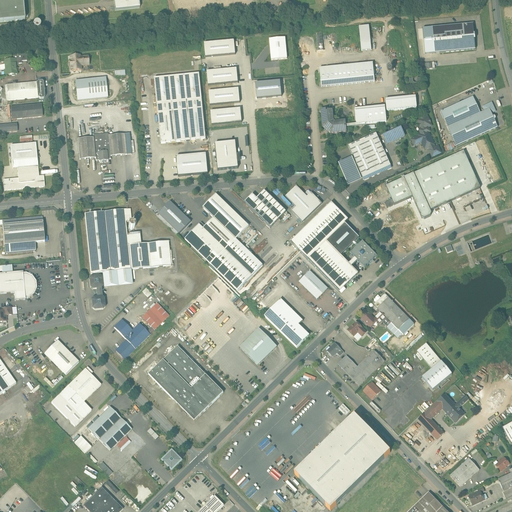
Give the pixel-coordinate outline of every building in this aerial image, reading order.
[(0,0),(0,22),(25,20),(25,18),(24,18),(22,0),(0,0)] [(138,0),(113,0),(115,11),(140,8),(138,0)] [(473,24),(432,28),(435,53),(475,49),(473,24)] [(369,26),(359,27),(361,51),(371,50),(369,26)] [(286,38),(270,39),(271,60),(287,59),(286,38)] [(234,41),(203,44),(205,58),(236,54),(234,41)] [(21,59),(15,60),(16,66),(17,66),(18,65),(18,64),(22,64),(22,61),(27,61),(26,55),(20,55),(21,59)] [(80,56),(70,57),(70,61),(70,67),(71,67),(71,71),(81,70),(81,66),(83,66),(82,57),(80,57),(80,56)] [(10,60),(5,61),(5,65),(1,65),(1,70),(6,70),(5,72),(5,74),(6,75),(11,75),(12,76),(14,76),(15,74),(17,74),(16,66),(15,60),(12,60),(11,59),(10,60)] [(373,63),(320,69),(321,87),(375,82),(373,63)] [(237,69),(207,72),(208,86),(238,83),(237,69)] [(199,74),(155,79),(161,144),(206,139),(199,74)] [(105,78),(76,81),(78,101),(107,98),(105,78)] [(414,78),(410,78),(411,84),(414,86),(418,87),(421,85),(422,82),(421,78),(418,79),(418,82),(416,83),(415,82),(414,78)] [(43,83),(42,81),(41,81),(40,80),(39,82),(37,83),(38,98),(39,98),(40,99),(44,99),(45,97),(44,91),(45,90),(44,89),(43,83)] [(37,83),(7,86),(8,101),(38,98),(37,83)] [(239,89),(209,92),(210,106),(240,103),(239,89)] [(416,96),(386,100),(386,108),(385,108),(385,111),(417,108),(416,96)] [(473,97),(441,112),(448,128),(480,113),(473,97)] [(41,105),(33,106),(34,118),(42,117),(41,105)] [(33,106),(11,108),(12,120),(34,118),(33,106)] [(385,106),(355,109),(356,125),(386,122),(385,111),(385,108),(385,106)] [(212,124),(242,122),(241,109),(211,111),(212,124)] [(480,113),(448,128),(456,146),(497,128),(494,120),(495,119),(495,118),(495,117),(494,117),(493,117),(489,109),(480,113)] [(332,110),(327,111),(327,112),(326,112),(326,110),(321,111),(322,127),(331,134),(347,132),(346,127),(345,127),(344,126),(346,126),(345,121),(334,122),(333,121),(332,110)] [(434,145),(428,132),(430,132),(428,127),(431,126),(430,122),(429,120),(427,117),(424,118),(422,119),(418,121),(420,124),(419,124),(420,127),(421,126),(422,129),(420,130),(421,135),(419,136),(412,140),(414,145),(422,142),(425,149),(429,147),(430,150),(435,148),(434,145)] [(17,124),(0,125),(0,133),(18,132),(17,124)] [(383,136),(387,144),(405,136),(401,128),(383,136)] [(108,134),(93,136),(94,138),(96,158),(96,161),(99,160),(99,162),(108,161),(108,159),(111,159),(111,157),(111,156),(108,136),(108,134)] [(129,134),(108,136),(111,156),(111,157),(131,155),(129,134)] [(376,134),(348,146),(363,179),(391,166),(376,134)] [(94,138),(78,139),(80,160),(96,158),(94,138)] [(235,142),(215,144),(218,170),(238,168),(235,142)] [(444,146),(446,151),(453,148),(450,143),(444,146)] [(430,150),(432,157),(441,153),(438,147),(435,148),(430,150)] [(464,151),(404,178),(403,177),(400,178),(400,180),(386,186),(392,200),(385,203),(387,208),(412,197),(422,192),(430,211),(480,188),(464,151)] [(207,154),(177,156),(178,176),(208,174),(207,154)] [(361,180),(352,159),(339,164),(348,185),(361,180)] [(38,167),(17,169),(18,179),(4,180),(5,191),(45,187),(44,176),(39,177),(38,167)] [(307,197),(296,187),(286,197),(296,208),(292,212),(302,223),(322,204),(311,193),(307,197)] [(286,212),(264,191),(257,199),(253,195),(245,203),(271,228),(286,212)] [(430,211),(422,192),(412,197),(422,218),(428,220),(429,220),(431,213),(430,211)] [(227,205),(216,194),(203,208),(214,218),(214,219),(227,205)] [(191,222),(170,202),(158,214),(179,234),(191,222)] [(331,203),(291,243),(308,260),(327,241),(345,224),(344,224),(345,223),(348,220),(331,203)] [(249,226),(227,205),(214,219),(236,240),(236,239),(249,226)] [(130,210),(84,214),(91,274),(96,274),(99,273),(103,273),(131,270),(126,222),(131,222),(130,210)] [(42,217),(2,221),(3,226),(4,240),(1,240),(1,246),(4,246),(45,242),(43,222),(42,217)] [(214,219),(214,218),(205,227),(203,229),(204,229),(225,250),(236,240),(214,219)] [(201,223),(185,240),(189,244),(204,229),(203,229),(205,227),(201,223)] [(345,224),(327,241),(341,256),(359,238),(345,223),(344,224),(345,224)] [(225,250),(204,229),(189,244),(211,265),(225,250)] [(225,250),(211,265),(238,291),(263,266),(236,239),(236,240),(225,250)] [(341,256),(327,241),(308,260),(340,292),(358,274),(341,256)] [(168,242),(128,246),(131,270),(171,266),(168,242)] [(377,256),(363,242),(350,254),(364,268),(377,256)] [(12,265),(0,266),(0,271),(2,271),(2,274),(13,273),(12,265)] [(103,273),(104,288),(132,285),(131,270),(103,273)] [(2,274),(0,273),(0,294),(14,293),(15,301),(26,300),(25,298),(23,273),(23,272),(2,274)] [(328,289),(310,272),(299,283),(317,301),(328,289)] [(32,276),(26,273),(23,273),(25,298),(28,298),(34,294),(37,288),(36,281),(32,276)] [(99,273),(96,274),(96,277),(91,277),(90,279),(91,287),(93,289),(97,289),(101,288),(103,286),(102,278),(100,276),(99,276),(99,273)] [(97,298),(94,298),(92,300),(93,308),(95,310),(103,309),(105,307),(104,299),(102,297),(101,288),(97,289),(97,298)] [(152,294),(146,289),(142,292),(148,298),(152,294)] [(410,320),(386,296),(384,296),(375,304),(375,306),(377,309),(381,313),(386,318),(399,331),(410,320)] [(303,321),(281,300),(277,304),(299,325),(303,321)] [(169,317),(157,304),(142,318),(155,331),(169,317)] [(299,325),(277,304),(265,317),(297,349),(309,336),(299,325)] [(374,320),(368,313),(362,320),(370,328),(371,328),(372,328),(374,326),(373,326),(377,322),(374,320)] [(381,313),(378,317),(377,317),(374,320),(377,322),(379,325),(386,318),(381,313)] [(132,331),(122,321),(114,328),(125,339),(132,331)] [(356,322),(348,331),(354,337),(358,333),(362,337),(366,332),(356,322)] [(132,331),(125,339),(127,341),(135,350),(150,335),(147,332),(139,325),(132,331)] [(259,329),(240,348),(258,366),(277,347),(259,329)] [(79,363),(57,341),(44,354),(66,375),(79,363)] [(127,341),(116,352),(124,360),(135,350),(127,341)] [(335,344),(327,352),(329,354),(329,356),(331,356),(333,358),(337,354),(340,357),(344,353),(335,344)] [(442,363),(426,344),(417,352),(432,370),(442,363)] [(223,393),(178,346),(149,375),(173,400),(183,391),(204,412),(223,393)] [(385,362),(374,351),(367,358),(377,369),(385,362)] [(357,368),(347,357),(338,365),(359,387),(377,369),(367,358),(357,368)] [(0,360),(0,394),(2,393),(3,394),(5,393),(4,391),(16,384),(0,360)] [(432,370),(422,379),(433,391),(452,375),(442,363),(432,370)] [(87,367),(51,403),(75,427),(91,410),(84,402),(101,385),(90,375),(93,373),(87,367)] [(372,384),(364,392),(372,400),(380,392),(372,384)] [(204,412),(183,391),(173,400),(194,421),(204,412)] [(455,405),(445,395),(437,403),(443,409),(449,415),(457,407),(455,405)] [(465,396),(455,405),(457,407),(458,409),(469,399),(465,396)] [(434,398),(425,406),(427,408),(436,400),(434,398)] [(437,403),(425,414),(431,420),(443,409),(437,403)] [(421,410),(417,406),(406,416),(410,420),(421,410)] [(457,407),(449,415),(456,423),(464,415),(458,409),(457,407)] [(110,408),(88,429),(110,451),(132,430),(110,408)] [(431,420),(425,414),(418,420),(432,435),(438,428),(431,420)] [(354,416),(295,475),(331,511),(390,453),(354,416)] [(511,423),(502,429),(511,446),(511,423)] [(151,428),(148,431),(155,440),(159,437),(151,428)] [(444,434),(438,428),(432,435),(437,441),(444,434)] [(85,454),(92,447),(81,436),(75,443),(85,454)] [(121,448),(129,440),(126,437),(117,445),(121,448)] [(181,460),(172,451),(163,460),(172,469),(181,460)] [(469,459),(450,476),(461,488),(479,470),(469,459)] [(501,461),(500,461),(499,462),(499,464),(496,466),(501,472),(509,464),(508,463),(509,461),(507,459),(505,459),(505,460),(504,459),(501,461)] [(511,473),(511,474),(498,480),(504,491),(511,487),(511,473)] [(120,511),(123,510),(101,488),(83,506),(88,511),(120,511)] [(478,492),(468,497),(473,506),(484,501),(481,493),(480,492),(478,492)] [(429,493),(408,511),(436,511),(442,507),(429,493)] [(215,496),(198,511),(217,511),(224,505),(215,496)]
